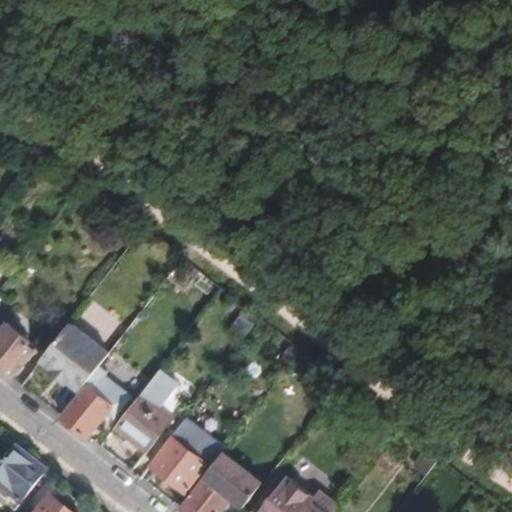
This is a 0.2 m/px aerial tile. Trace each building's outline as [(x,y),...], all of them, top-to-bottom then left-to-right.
[(0,132),(8,122),(0,115),(0,132)] [(147,228),(137,221),(131,228),(141,236),(147,228)] [(12,321),(0,337),(0,365),(17,379),(39,350),(32,345),(36,340),(12,321)] [(113,353),(74,323),(45,361),(58,371),(56,373),(70,384),(72,381),(84,390),(89,383),(102,366),(113,353)] [(110,373),(102,366),(89,383),(90,385),(66,417),(90,436),(109,411),(115,404),(101,394),(111,382),(106,378),(109,375),(110,373)] [(115,404),(109,411),(117,417),(135,394),(109,375),(106,378),(111,382),(101,394),(115,404)] [(178,414),(146,390),(114,431),(128,441),(131,437),(150,450),(178,414)] [(175,439),(154,466),(187,492),(208,464),(175,439)] [(0,460),(0,495),(19,510),(50,470),(21,447),(10,461),(6,465),(0,460)] [(336,511),(357,485),(310,448),(260,511),(336,511)] [(226,452),(182,508),(187,511),(224,511),(236,497),(247,506),(265,482),(226,452)] [(1,454),(0,456),(0,460),(6,465),(10,461),(1,454)] [(430,474),(442,460),(435,454),(423,469),(430,474)] [(72,511),(53,497),(40,511),(72,511)] [(465,511),(469,507),(456,498),(445,511),(465,511)]
